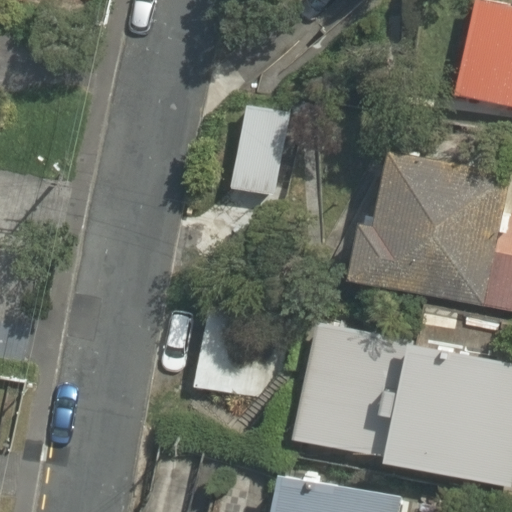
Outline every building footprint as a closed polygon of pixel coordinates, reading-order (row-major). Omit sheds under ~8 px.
[(511,0),(464,0),(449,101),(511,110),(511,0)] [(291,106),(235,100),(225,190),(281,196),(291,106)] [(349,278),(511,311),(511,245),(492,242),(508,165),(378,139),(349,278)] [(511,348),(304,304),(275,439),(511,489),(511,348)] [(400,511),(404,491),(275,467),(266,511),(400,511)]
